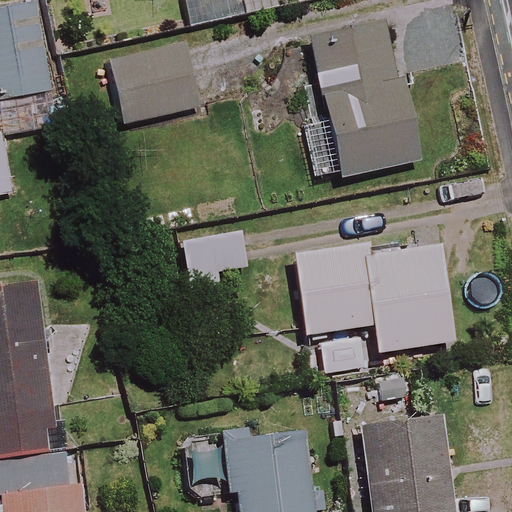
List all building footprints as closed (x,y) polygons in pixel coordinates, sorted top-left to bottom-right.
[(0,103),(49,93),(31,11),(0,17),(0,103)] [(411,165),(380,25),(300,43),(319,128),(298,133),(310,187),(411,165)] [(190,110),(176,44),(102,59),(117,126),(190,110)] [(0,197),(9,196),(0,145),(0,197)] [(242,280),(230,237),(180,251),(192,294),(242,280)] [(441,349),(435,255),(285,265),(290,337),(370,332),(371,353),(441,349)] [(0,458),(51,451),(26,287),(0,291),(0,458)] [(446,511),(432,406),(344,418),(356,511),(446,511)] [(306,511),(320,509),(317,486),(303,488),(295,431),(183,446),(190,499),(230,494),(232,511),(306,511)] [(78,511),(75,488),(0,497),(0,511),(78,511)]
